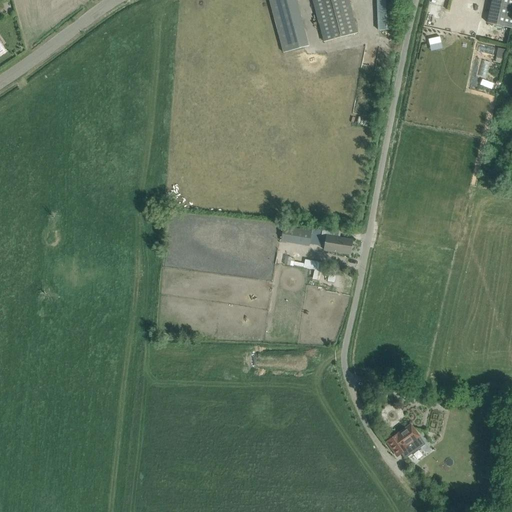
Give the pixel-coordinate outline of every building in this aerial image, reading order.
[(314,46),(303,0),(273,0),(286,52),(314,46)] [(348,0),(313,0),(325,42),(357,33),(348,0)] [(397,30),(395,0),(377,0),(379,31),(397,30)] [(511,28),(511,0),(492,0),(488,23),(511,28)] [(231,14),(198,23),(203,42),(236,33),(233,25),(234,25),(234,23),(233,23),(231,14)] [(480,22),(458,17),(449,15),(424,125),(455,132),(480,22)] [(440,37),(428,39),(430,45),(441,43),(440,37)] [(499,49),(496,58),(504,60),(506,50),(499,49)] [(281,242),(309,247),(312,231),(284,226),(281,242)] [(328,236),(326,251),(331,251),(337,252),(341,253),(351,255),(353,240),(343,238),(328,236)] [(409,389),(407,397),(422,400),(424,393),(409,389)] [(393,438),(387,442),(397,456),(402,453),(405,457),(424,444),(419,437),(411,425),(401,432),(395,436),(393,437),(393,438)]
